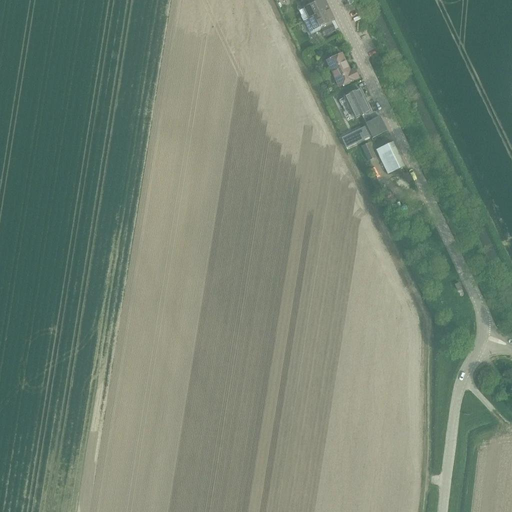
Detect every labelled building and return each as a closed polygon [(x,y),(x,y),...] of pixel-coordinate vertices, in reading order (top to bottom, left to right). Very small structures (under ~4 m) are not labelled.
[(307,2),(296,8),(300,16),(305,14),(308,19),(328,8),(323,0),(306,0),(307,1),(307,2)] [(328,8),(308,19),(313,29),(319,27),(320,30),(321,31),(324,37),(336,32),(335,30),(332,24),(332,23),(331,21),(334,19),(328,9),(328,8)] [(327,60),(339,86),(358,77),(355,69),(350,71),(342,53),(327,60)] [(346,96),(343,98),(353,118),(356,117),(356,118),(371,110),(361,88),(345,96),(346,96)] [(366,125),(352,132),(352,133),(357,143),(371,136),(373,138),(381,134),(378,129),(370,133),(366,126),(366,125)] [(388,174),(392,172),(404,166),(392,141),(384,145),(377,151),(388,174)]
